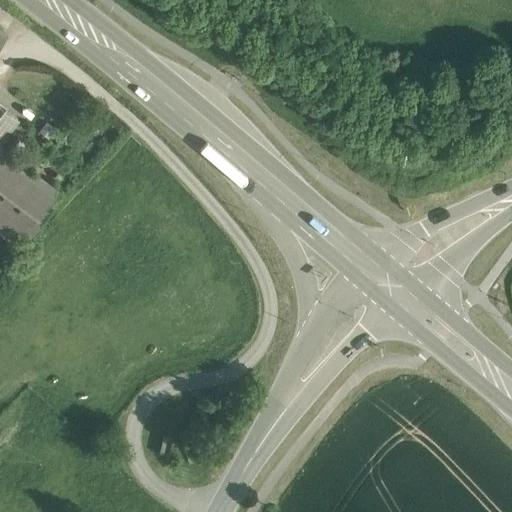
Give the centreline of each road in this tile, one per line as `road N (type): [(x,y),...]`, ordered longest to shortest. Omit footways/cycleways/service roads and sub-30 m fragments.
road 1 (primary): [(255,167),(52,0)]
road 2 (primary): [(255,167),(310,291),(303,381)]
road 3 (primary): [(388,282),(255,167)]
road 4 (primary): [(511,388),(388,282)]
road 5 (tertiary): [(220,511),(303,381)]
road 6 (tertiary): [(388,282),(511,203)]
road 7 (tertiary): [(303,381),(388,282)]
